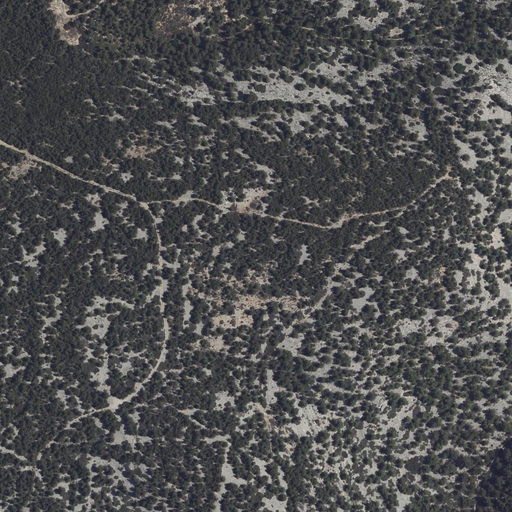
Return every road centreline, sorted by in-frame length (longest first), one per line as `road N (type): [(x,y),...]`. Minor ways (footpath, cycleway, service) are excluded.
road 1 (track): [(0,142),(142,203),(160,240),(166,335),(156,369),(130,397),(68,424),(40,453),(32,511)]
road 2 (track): [(142,203),(197,198),(328,227),(408,205),(442,179)]
